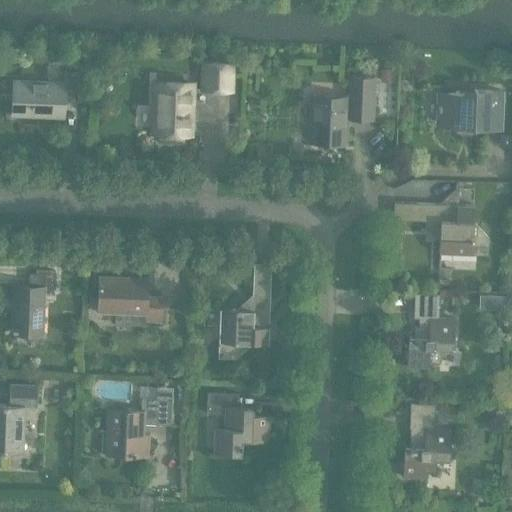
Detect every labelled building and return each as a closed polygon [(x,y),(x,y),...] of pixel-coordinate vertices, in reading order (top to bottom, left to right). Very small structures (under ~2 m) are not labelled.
[(231,91),(232,64),(205,63),(204,89),(231,91)] [(381,69),(381,81),(394,82),(394,69),(381,69)] [(78,102),(79,72),(65,72),(65,83),(14,81),(13,116),(65,118),(65,102),(78,102)] [(373,120),(374,80),(350,79),(350,98),(310,97),(309,143),(346,144),(347,119),(373,120)] [(156,83),(155,134),(158,134),(157,142),(185,143),(185,135),(189,135),(191,84),(156,83)] [(499,131),(501,94),(473,93),(473,97),(437,96),(436,128),(499,131)] [(500,135),(499,143),(504,148),(511,148),(511,136),(500,135)] [(456,187),(437,204),(458,205),(459,187),(456,187)] [(437,204),(420,204),(421,203),(394,201),(393,219),(425,221),(440,237),(439,254),(489,256),(490,240),(475,222),(475,206),(458,205),(437,204)] [(56,289),(57,275),(31,274),(30,286),(15,286),(13,331),(29,331),(28,335),(44,335),(46,289),(56,289)] [(144,325),(145,315),(146,315),(145,323),(162,324),(164,298),(147,297),(148,280),(99,277),(97,313),(117,314),(116,323),(144,325)] [(267,344),(270,288),(253,287),(253,295),(236,310),(220,310),(218,358),(235,359),(252,344),(267,344)] [(439,307),(439,295),(414,294),(414,306),(439,307)] [(493,296),(492,310),(505,311),(506,296),(493,296)] [(454,350),(455,319),(430,318),(429,327),(415,326),(415,338),(408,337),(406,368),(429,369),(429,363),(441,364),(442,349),(454,350)] [(37,406),(38,386),(11,385),(10,405),(0,404),(0,452),(24,454),(26,406),(37,406)] [(149,437),(143,437),(144,425),(157,426),(157,424),(171,424),(173,387),(157,386),(156,399),(141,399),(141,411),(108,410),(106,455),(142,457),(142,456),(148,456),(149,437)] [(269,416),(253,415),(253,408),(233,407),(234,394),(208,393),(207,415),(226,416),(225,430),(215,429),(213,454),(240,456),(241,441),(268,442),(269,416)] [(403,447),(402,477),(423,478),(424,473),(435,473),(436,458),(449,459),(450,429),(434,428),(435,404),(410,404),(410,417),(424,417),(423,437),(410,436),(410,447),(403,447)]
